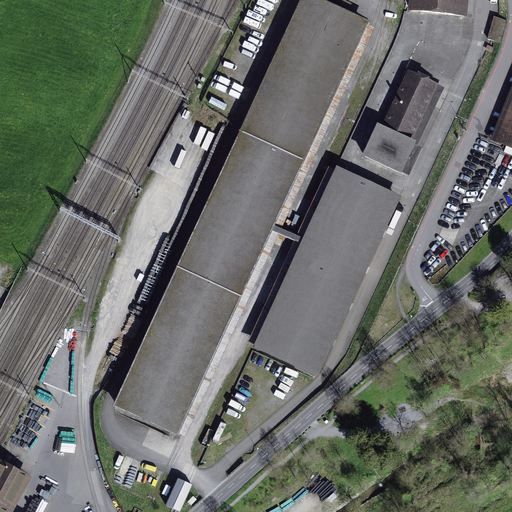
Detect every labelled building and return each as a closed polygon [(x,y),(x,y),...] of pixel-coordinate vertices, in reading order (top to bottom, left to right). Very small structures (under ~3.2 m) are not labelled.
[(320,0),(300,0),(113,408),(177,436),(369,23),(320,0)] [(408,0),(407,11),(467,18),(468,0),(408,0)] [(494,17),(488,39),(501,43),(507,21),(494,17)] [(378,124),(362,157),(402,175),(417,142),(413,140),(439,85),(408,69),(383,126),(378,124)] [(511,85),(489,141),(511,150),(511,85)] [(338,167),(254,349),(317,378),(402,196),(338,167)] [(104,478),(145,497),(158,470),(117,451),(104,478)] [(0,511),(13,511),(32,478),(0,461),(0,511)] [(173,509),(178,511),(180,511),(192,486),(185,482),(178,479),(165,506),(173,509)]
